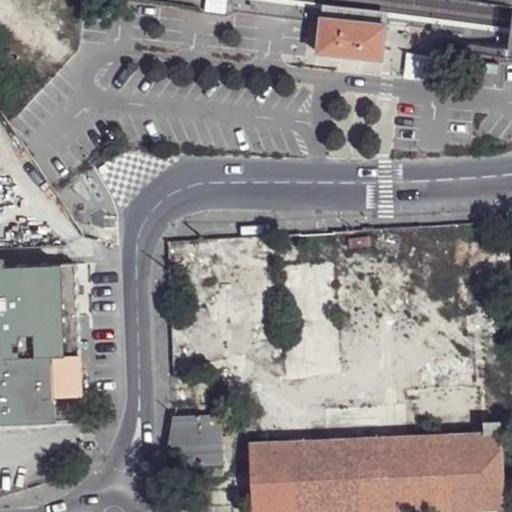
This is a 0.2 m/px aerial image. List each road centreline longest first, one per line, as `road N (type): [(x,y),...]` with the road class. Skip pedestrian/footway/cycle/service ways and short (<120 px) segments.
road 1 (tertiary): [(511,175),(176,186),(136,240),(138,433),(119,497)]
road 2 (unknown): [(0,447),(61,434),(139,390)]
